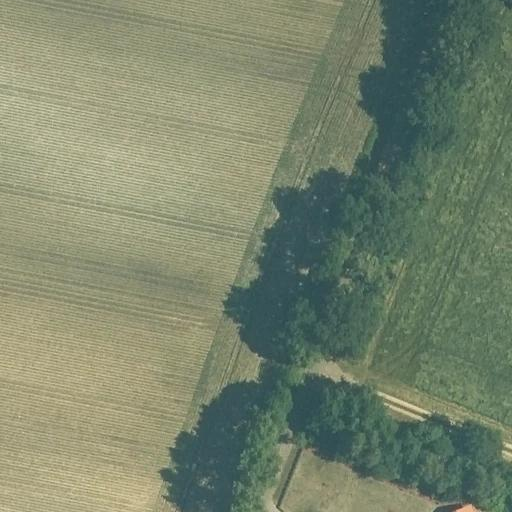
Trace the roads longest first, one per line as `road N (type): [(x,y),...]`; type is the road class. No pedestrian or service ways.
road 1 (unclassified): [(450,0),(253,511)]
road 2 (track): [(313,363),(511,445)]
